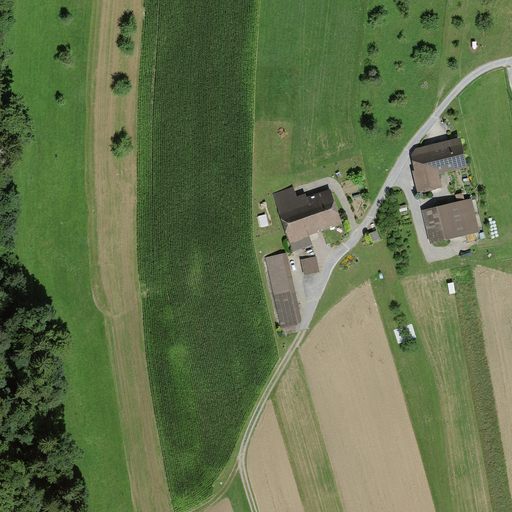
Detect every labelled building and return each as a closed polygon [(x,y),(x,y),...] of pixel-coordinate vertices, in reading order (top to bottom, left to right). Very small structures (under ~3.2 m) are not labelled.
[(412,164),(419,191),(438,185),(434,170),(462,162),(454,136),(414,147),(418,163),(412,164)] [(289,239),(338,221),(326,189),(297,200),(293,187),(272,195),(289,239)] [(423,206),(432,241),(474,231),(466,196),(423,206)] [(281,254),(264,258),(278,324),(296,320),(281,254)] [(313,255),(299,258),(303,275),(317,272),(313,255)]
